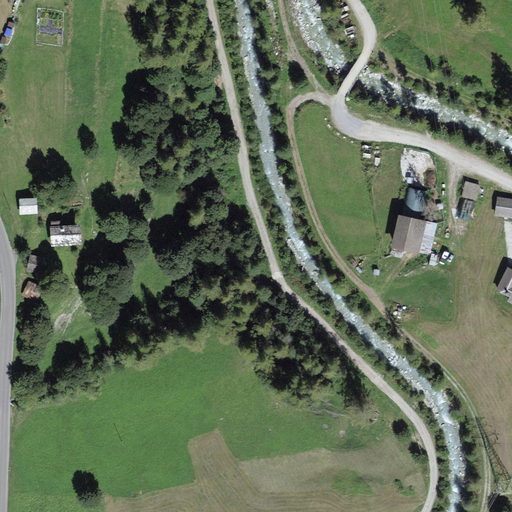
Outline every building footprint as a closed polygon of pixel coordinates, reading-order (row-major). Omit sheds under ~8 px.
[(473,200),(477,185),(464,181),(460,196),(473,200)] [(421,202),(424,190),(410,187),(408,199),(421,202)] [(511,199),(496,197),(494,214),(511,216),(511,199)] [(35,199),(20,200),(21,213),(27,212),(36,212),(35,199)] [(416,249),(423,219),(400,214),(393,244),(416,249)] [(79,243),(78,227),(53,227),(53,244),(79,243)] [(43,258),(31,255),(27,269),(39,272),(43,258)] [(511,270),(508,269),(499,289),(509,294),(507,299),(511,302),(511,270)] [(41,287),(29,282),(23,293),(35,299),(41,287)]
